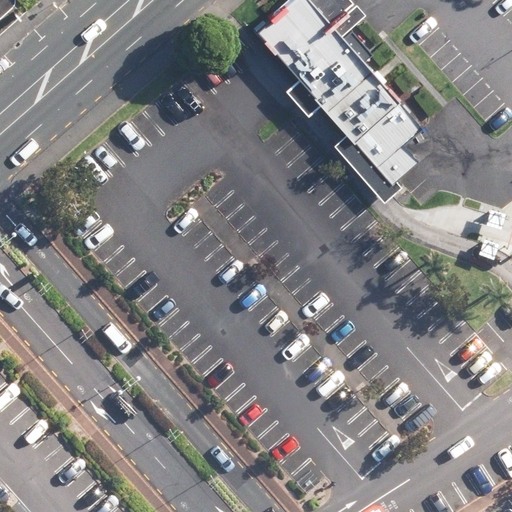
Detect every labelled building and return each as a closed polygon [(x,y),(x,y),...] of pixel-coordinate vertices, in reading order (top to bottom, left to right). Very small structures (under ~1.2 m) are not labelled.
[(280,0),(254,23),(261,30),(298,72),(322,98),(347,125),(392,177),(395,174),(417,154),(410,146),(404,138),(422,121),(382,76),(378,71),(375,67),(364,55),(372,47),(349,21),(341,28),(336,24),(332,19),(353,0),(280,0)] [(360,2),(358,0),(353,0),(332,19),(336,24),(341,28),(349,21),(362,8),(365,7),(360,2)] [(322,98),(298,72),(284,84),(307,111),(322,98)] [(392,177),(347,125),(332,138),(382,197),(401,181),(395,174),(392,177)] [(505,207),(490,202),(488,206),(485,218),(501,222),(504,210),(505,207)] [(498,237),(483,232),(478,247),(494,252),(497,240),(498,237)]
